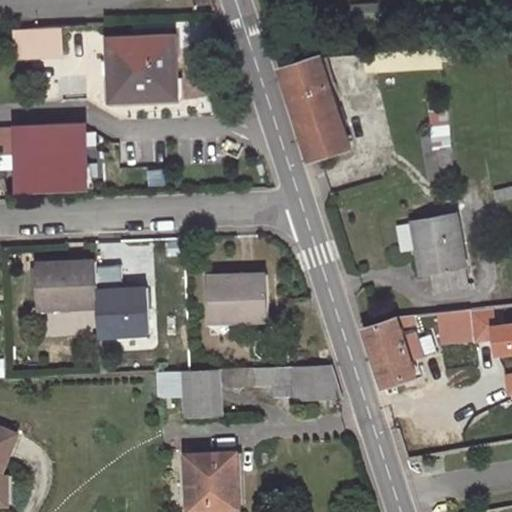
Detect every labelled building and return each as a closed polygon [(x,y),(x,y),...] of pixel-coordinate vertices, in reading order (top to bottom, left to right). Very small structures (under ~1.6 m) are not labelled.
[(16,30),(17,56),(65,54),(64,27),(16,30)] [(134,39),(111,39),(114,99),(178,96),(176,40),(134,42),(134,39)] [(368,53),(370,72),(443,66),(443,61),(452,60),(451,47),(368,53)] [(312,159),(352,145),(322,56),(282,68),(312,159)] [(450,100),(430,102),(434,134),(426,135),(433,178),(455,175),(450,148),(455,147),(450,100)] [(19,129),(22,184),(89,181),(87,126),(19,129)] [(456,214),(412,222),(417,248),(421,276),(431,274),(435,295),(470,288),(456,214)] [(417,248),(412,222),(399,225),(404,251),(417,248)] [(97,258),(37,261),(39,308),(99,306),(98,289),(97,258)] [(103,283),(124,282),(123,265),(102,266),(103,283)] [(269,272),(208,274),(210,322),(271,320),(269,272)] [(153,332),(150,287),(98,289),(99,306),(100,335),(153,332)] [(476,333),(477,339),(493,337),(495,354),(511,352),(511,318),(497,321),(495,305),(473,308),(476,333)] [(454,309),(457,334),(476,333),(473,308),(454,309)] [(441,336),(457,334),(454,309),(439,311),(441,336)] [(386,388),(419,376),(403,327),(419,326),(418,313),(403,314),(365,327),(386,388)] [(296,366),(298,398),(342,395),(333,365),(296,366)] [(255,368),(256,386),(284,384),(285,398),(298,398),(296,366),(255,368)] [(160,372),(161,396),(187,395),(188,417),(225,415),(223,387),(256,386),(255,368),(160,372)] [(16,434),(0,427),(0,505),(7,505),(6,483),(1,483),(1,474),(16,434)] [(239,451),(189,453),(191,509),(201,508),(201,511),(231,511),(231,507),(241,506),(239,451)] [(442,453),(423,457),(425,467),(444,464),(442,453)]
